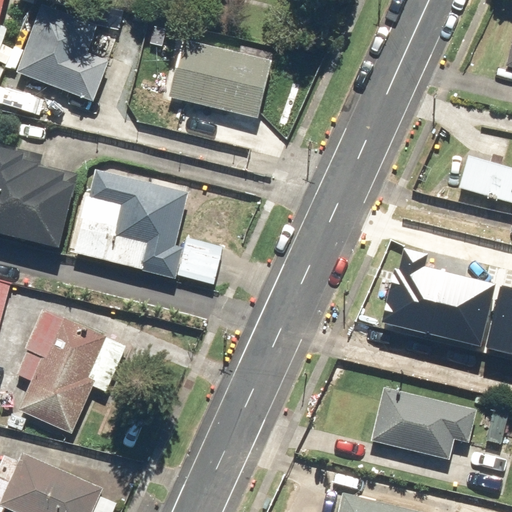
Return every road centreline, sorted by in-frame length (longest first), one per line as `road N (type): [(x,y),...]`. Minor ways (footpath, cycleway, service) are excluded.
road 1 (residential): [(431,0),(199,511)]
road 2 (unknown): [(299,291),(511,349)]
